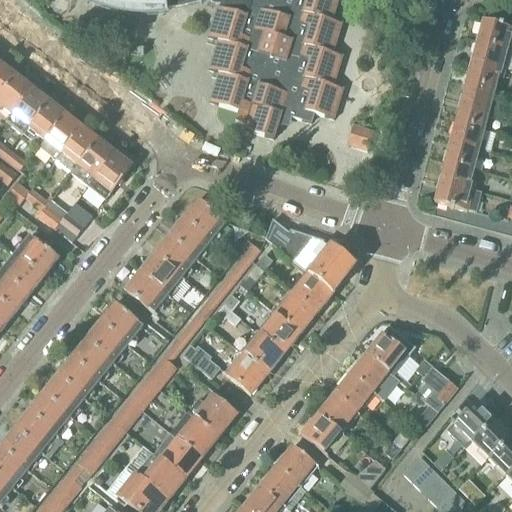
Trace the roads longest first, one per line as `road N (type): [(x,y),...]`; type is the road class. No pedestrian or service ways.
road 1 (residential): [(0,391),(186,158)]
road 2 (residential): [(384,301),(360,314),(201,511)]
road 3 (residential): [(453,0),(394,234)]
road 4 (residential): [(0,15),(186,158)]
road 5 (residential): [(186,158),(394,234)]
road 6 (residential): [(511,380),(443,318),(384,301)]
road 7 (residential): [(394,234),(511,266)]
